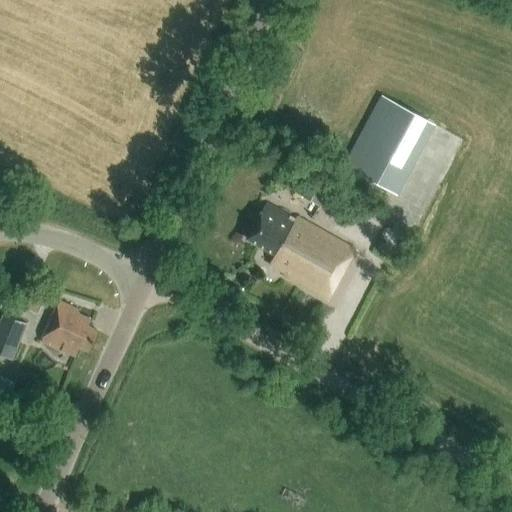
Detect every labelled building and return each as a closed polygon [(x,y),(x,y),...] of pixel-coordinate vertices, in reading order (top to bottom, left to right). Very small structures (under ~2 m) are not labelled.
[(436,125),(383,96),(345,166),(397,195),(436,125)] [(300,197),(318,207),(329,189),(311,178),(300,197)] [(326,299),(352,251),(290,216),(289,218),(266,205),(247,240),(275,256),(270,265),(286,274),(285,276),(326,299)] [(37,313),(41,303),(31,298),(26,308),(37,313)] [(87,351),(96,331),(88,327),(91,320),(77,314),(78,312),(58,303),(41,341),(76,357),(80,348),(87,351)] [(0,356),(12,361),(27,325),(2,315),(0,321),(0,356)] [(14,384),(0,376),(0,397),(6,400),(14,384)] [(36,408),(40,397),(26,391),(22,402),(36,408)]
